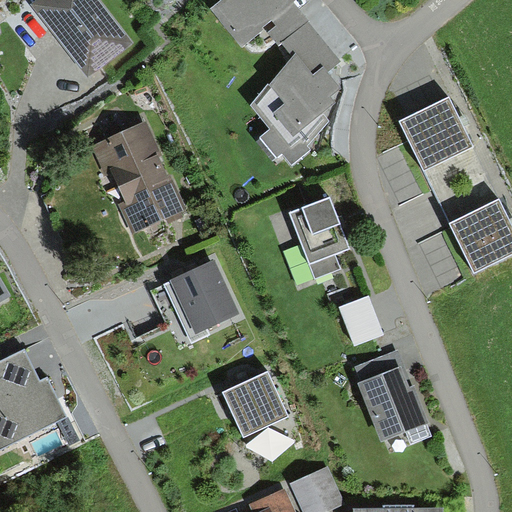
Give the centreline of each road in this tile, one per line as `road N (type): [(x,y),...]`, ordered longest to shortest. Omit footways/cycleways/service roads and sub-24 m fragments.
road 1 (residential): [(390,51),(365,105),(369,190),(489,511)]
road 2 (residential): [(152,511),(0,221)]
